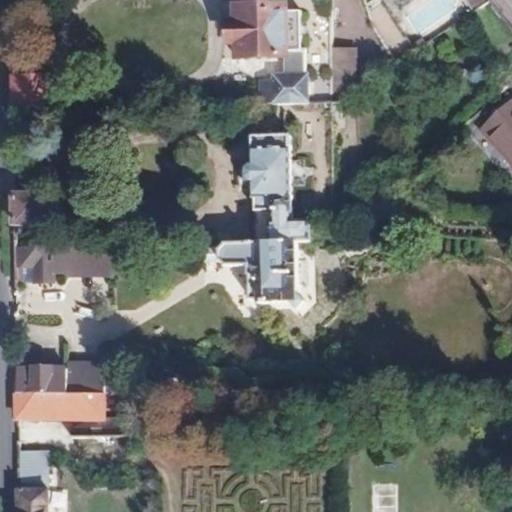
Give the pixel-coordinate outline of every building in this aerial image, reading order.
[(264,105),(311,105),(310,77),(302,76),(302,55),(302,15),(286,14),(286,12),(240,13),(240,26),(230,26),(226,28),(226,42),(229,46),(241,46),(241,58),(278,58),(278,76),(278,80),(264,80),(264,105)] [(14,107),(55,107),(55,77),(14,77),(14,107)] [(511,100),(479,128),(511,164),(511,100)] [(300,244),(316,243),(316,226),(294,225),(294,188),(306,187),(305,162),(293,163),(293,139),(256,140),(256,166),(252,166),(248,170),(248,179),(253,184),(256,186),(258,245),(300,244)] [(41,195),(15,195),(16,225),(22,225),(41,225),(41,195)] [(301,295),(300,244),(258,245),(220,246),(220,261),(229,267),(248,266),(250,276),(252,276),(251,301),(261,302),(260,304),(280,304),(280,302),(290,302),(300,310),(309,301),(301,295)] [(58,248),(17,248),(17,269),(37,269),(38,284),(55,283),(55,272),(58,272),(58,248)] [(93,393),(104,393),(104,368),(18,368),(18,394),(93,393)] [(111,393),(93,393),(18,394),(18,418),(92,417),(111,417),(111,393)] [(111,417),(92,417),(73,427),(73,437),(176,438),(176,417),(111,417)] [(19,470),(29,470),(42,469),(42,452),(19,453),(19,470)] [(19,470),(19,479),(29,478),(29,470),(19,470)] [(19,491),(19,511),(50,511),(50,490),(19,491)]
